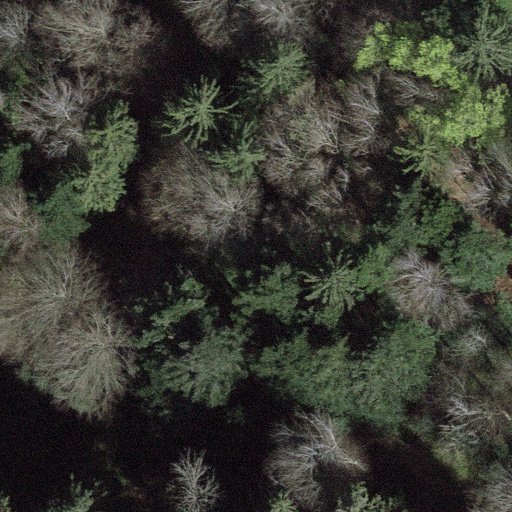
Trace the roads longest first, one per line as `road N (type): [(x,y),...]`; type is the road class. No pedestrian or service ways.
road 1 (track): [(153,0),(171,109),(99,467),(60,511)]
road 2 (track): [(99,467),(348,450),(413,458),(452,511)]
